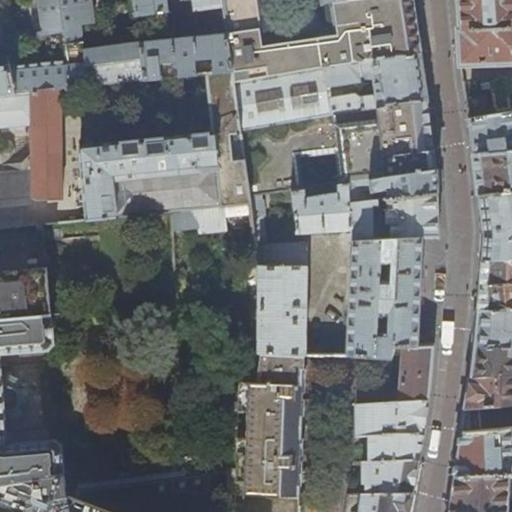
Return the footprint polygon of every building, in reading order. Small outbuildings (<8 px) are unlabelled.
[(27,0),(33,31),(35,31),(35,36),(45,34),(49,62),(9,65),(14,91),(60,87),(70,86),(58,0),(27,0)] [(91,0),(58,0),(70,86),(144,79),(139,42),(137,31),(129,32),(128,30),(116,32),(118,44),(75,50),(71,25),(94,22),(91,0)] [(133,0),(135,16),(167,13),(165,0),(133,0)] [(213,73),(231,71),(220,0),(191,0),(193,11),(181,13),(179,38),(139,42),(144,79),(160,78),(159,64),(177,62),(178,76),(196,74),(195,60),(212,58),(213,73)] [(220,0),(231,71),(233,83),(323,67),(357,61),(370,58),(385,55),(421,53),(416,23),(412,0),(342,0),(322,2),(321,0),(220,0)] [(511,0),(457,0),(460,28),(457,28),(460,65),(511,63),(511,0)] [(0,31),(2,31),(0,20),(0,92),(14,91),(9,65),(8,64),(0,64),(0,31)] [(233,83),(239,130),(388,104),(428,101),(425,78),(421,53),(385,55),(370,58),(357,61),(323,67),(233,83)] [(250,203),(249,196),(239,130),(233,83),(231,71),(213,73),(207,73),(213,133),(78,146),(86,219),(148,214),(171,212),(222,206),(250,203)] [(35,198),(35,200),(61,199),(60,87),(14,91),(0,92),(0,201),(32,198),(35,198)] [(351,182),(436,168),(435,157),(433,140),(431,128),(431,123),(429,108),(428,101),(388,104),(239,130),(249,196),(261,194),(291,190),(303,188),(300,161),(334,156),(338,184),(351,182)] [(511,111),(508,113),(469,118),(471,134),(474,152),(511,151),(511,111)] [(511,151),(474,152),(473,153),(475,172),(477,196),(511,192),(511,151)] [(352,202),(437,192),(437,186),(436,168),(351,182),(352,202)] [(352,230),(352,202),(351,182),(338,184),(338,193),(304,198),(303,188),(291,190),(296,233),(352,230)] [(437,192),(352,202),(352,230),(352,232),(352,240),(353,241),(422,237),(438,236),(438,212),(437,192)] [(511,192),(477,196),(479,211),(481,232),(480,243),(479,260),(511,257),(511,192)] [(258,353),(259,352),(304,354),(305,354),(307,243),(267,245),(262,216),(263,216),(261,194),(249,196),(250,203),(222,206),(223,217),(250,214),(258,264),(258,349),(258,353)] [(171,212),(148,214),(154,305),(177,304),(171,212)] [(0,317),(51,314),(44,223),(0,227),(0,317)] [(395,346),(402,346),(416,345),(419,296),(419,294),(422,238),(353,241),(348,355),(391,357),(395,346)] [(511,257),(479,260),(478,279),(478,288),(476,312),(511,307),(511,257)] [(511,307),(476,312),(475,324),(472,353),(470,377),(511,373),(511,307)] [(51,314),(0,317),(0,482),(8,482),(62,472),(65,472),(62,444),(55,439),(8,443),(5,413),(14,419),(23,414),(21,404),(22,402),(30,400),(29,390),(21,389),(20,388),(21,378),(9,374),(3,380),(0,353),(49,349),(54,343),(51,314)] [(410,511),(412,505),(415,485),(417,476),(425,429),(429,400),(430,390),(433,349),(434,345),(423,345),(416,345),(402,346),(398,401),(356,404),(357,437),(369,437),(370,461),(362,462),(363,486),(367,486),(367,496),(349,496),(346,511),(410,511)] [(259,352),(255,383),(243,467),(242,477),(244,477),(243,493),(239,492),(237,505),(236,511),(298,511),(304,354),(259,352)] [(511,373),(470,377),(469,385),(465,407),(479,406),(511,403),(511,373)] [(235,468),(243,467),(255,383),(240,381),(235,468)] [(479,406),(465,407),(464,414),(461,432),(482,430),(479,406)] [(511,427),(497,429),(489,429),(482,430),(461,432),(461,433),(459,448),(455,476),(511,473),(511,427)] [(235,477),(242,477),(243,467),(235,468),(235,477)] [(8,482),(0,482),(0,511),(236,511),(237,505),(239,492),(227,492),(225,511),(113,511),(70,496),(65,472),(62,472),(8,482)] [(511,511),(511,473),(455,476),(452,495),(449,511),(511,511)]
